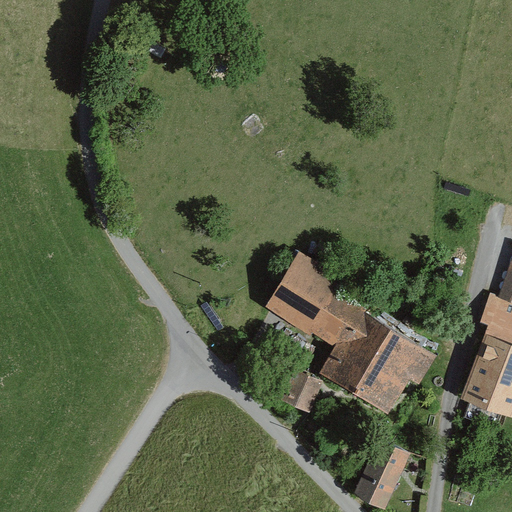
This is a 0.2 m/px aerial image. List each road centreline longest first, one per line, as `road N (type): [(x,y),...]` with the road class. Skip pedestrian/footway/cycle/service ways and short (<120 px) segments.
road 1 (unclassified): [(190,348),(115,237),(92,180),(86,101),(103,0)]
road 2 (residential): [(355,511),(190,348)]
road 3 (unclassified): [(85,511),(190,348)]
